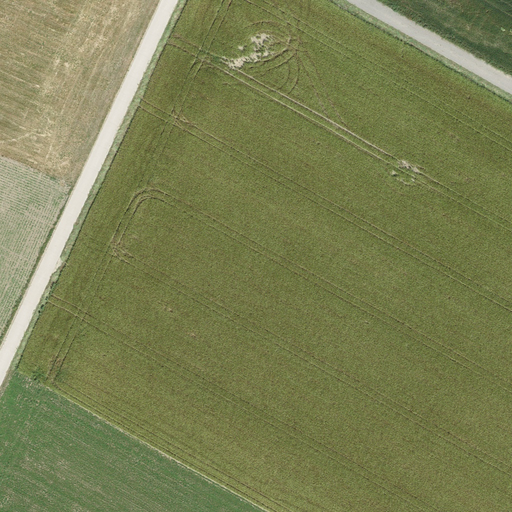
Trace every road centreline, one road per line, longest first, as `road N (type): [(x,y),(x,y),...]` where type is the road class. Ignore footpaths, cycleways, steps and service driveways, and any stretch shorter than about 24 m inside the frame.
road 1 (track): [(171,0),(0,375)]
road 2 (track): [(511,86),(358,0)]
